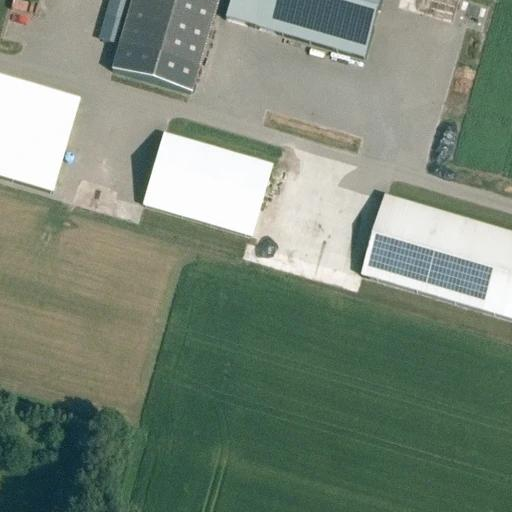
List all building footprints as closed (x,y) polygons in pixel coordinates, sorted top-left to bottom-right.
[(190,98),(218,0),(133,0),(111,75),(190,98)] [(366,64),(384,0),(230,0),(224,23),(366,64)] [(79,105),(0,81),(0,181),(51,197),(79,105)] [(165,138),(144,209),(250,240),(270,169),(165,138)] [(511,240),(385,203),(362,280),(511,324),(511,240)]
